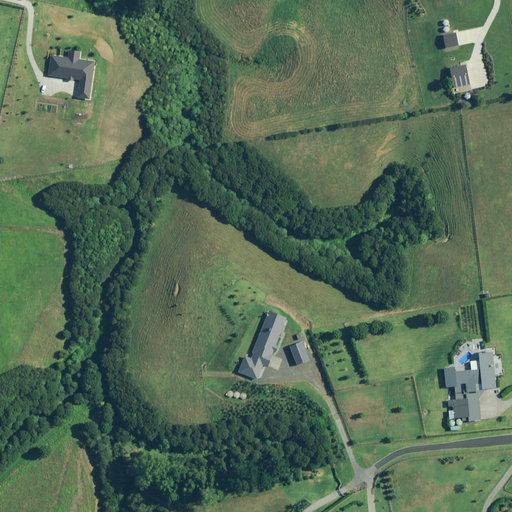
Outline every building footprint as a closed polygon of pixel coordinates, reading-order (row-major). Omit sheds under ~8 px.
[(456,31),(443,34),(446,47),(459,44),(456,31)] [(73,49),(72,58),(54,56),(52,76),(69,79),(69,81),(76,82),(76,80),(81,81),(79,98),(92,100),(97,61),(81,59),(83,50),(73,49)] [(466,63),(450,66),(455,88),(470,85),(466,63)] [(269,318),(253,360),(246,357),(241,371),(251,374),(252,370),(258,372),(261,364),(269,367),(285,324),(269,318)] [(495,353),(481,354),(484,390),(498,389),(495,353)] [(480,371),(479,361),(471,362),(472,370),(457,371),(457,368),(446,368),(447,388),(455,387),(456,394),(463,394),(462,384),(467,384),(468,393),(481,392),(480,371)] [(481,393),(468,395),(468,398),(463,399),(463,394),(456,394),(456,400),(448,400),(450,420),(471,418),(471,421),(484,420),(483,408),(481,393)]
